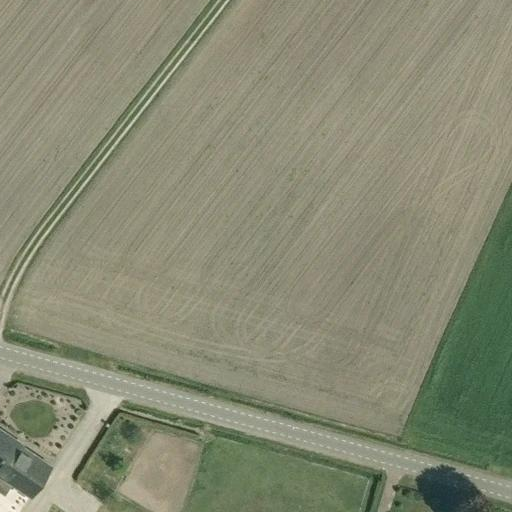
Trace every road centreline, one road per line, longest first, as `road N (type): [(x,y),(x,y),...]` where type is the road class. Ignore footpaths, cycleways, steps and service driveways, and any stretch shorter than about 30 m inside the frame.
road 1 (tertiary): [(511,495),(0,353)]
road 2 (track): [(0,324),(16,277),(71,191),(218,0)]
